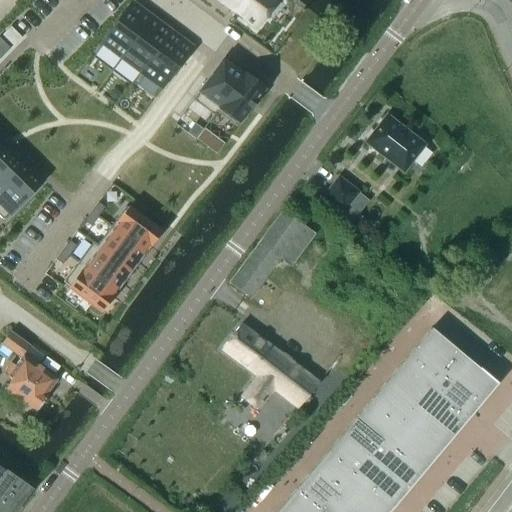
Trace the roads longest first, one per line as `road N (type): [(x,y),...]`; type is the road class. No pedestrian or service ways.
road 1 (unclassified): [(39,511),(327,114)]
road 2 (residential): [(222,36),(27,278)]
road 3 (unclassified): [(327,114),(420,0)]
